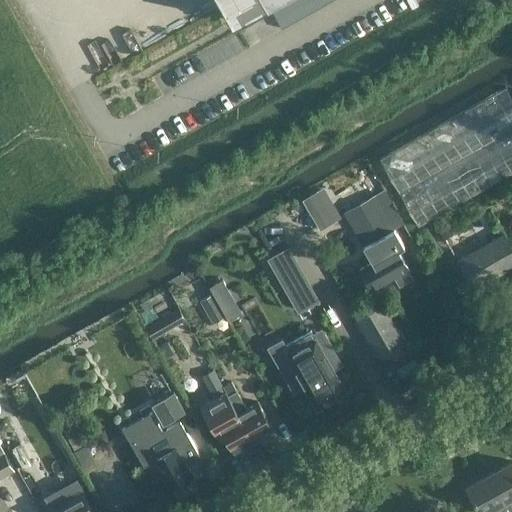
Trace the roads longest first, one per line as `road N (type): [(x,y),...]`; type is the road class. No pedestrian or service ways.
road 1 (unknown): [(16,0),(87,130),(113,141),(368,0)]
road 2 (residential): [(263,511),(511,372)]
